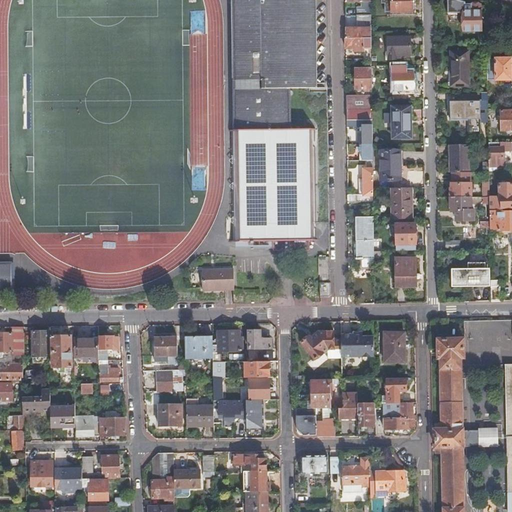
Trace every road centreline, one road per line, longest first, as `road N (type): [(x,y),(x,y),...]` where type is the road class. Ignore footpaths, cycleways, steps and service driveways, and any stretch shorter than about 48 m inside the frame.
road 1 (residential): [(335,0),(339,312)]
road 2 (residential): [(428,0),(429,310)]
road 3 (residential): [(132,316),(286,313)]
road 4 (unclassified): [(137,446),(288,443)]
road 5 (unclassified): [(288,443),(424,442)]
road 6 (residential): [(0,319),(132,316)]
road 7 (unclassified): [(422,310),(424,442)]
road 8 (residential): [(132,316),(137,446)]
road 9 (unclassified): [(286,313),(288,443)]
